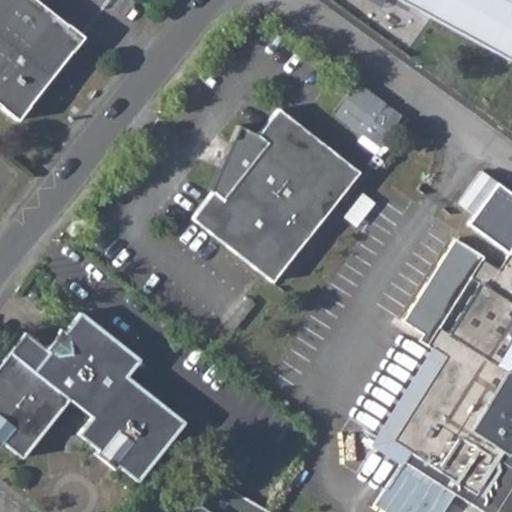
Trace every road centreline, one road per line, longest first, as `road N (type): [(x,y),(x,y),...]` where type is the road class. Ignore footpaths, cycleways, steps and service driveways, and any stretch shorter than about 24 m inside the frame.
road 1 (residential): [(0,266),(209,0)]
road 2 (residential): [(281,0),(511,163)]
